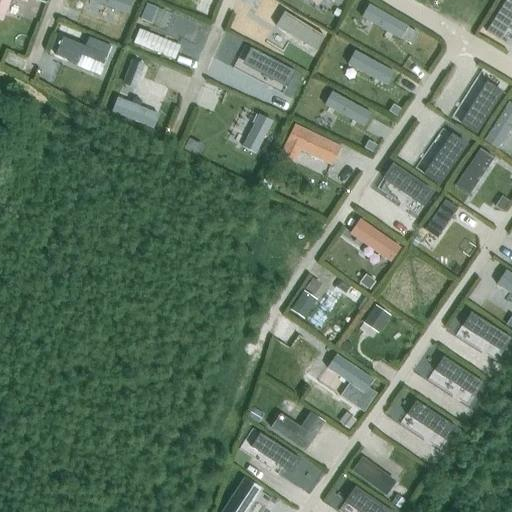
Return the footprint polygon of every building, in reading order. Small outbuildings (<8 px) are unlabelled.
[(0,0),(0,20),(3,21),(10,0),(17,0),(26,3),(27,0),(0,0)] [(132,0),(130,0),(85,0),(127,15),(132,0)] [(412,0),(429,10),(434,0),(412,0)] [(511,22),(511,0),(506,0),(485,33),(500,42),(511,22)] [(147,5),(140,21),(151,25),(157,9),(147,5)] [(399,41),(407,27),(369,5),(362,19),(399,41)] [(417,34),(407,28),(401,40),(410,45),(417,34)] [(179,46),(139,30),(134,44),(174,60),(179,46)] [(252,51),(244,66),(286,88),(294,73),(252,51)] [(386,87),(393,73),(354,52),(347,65),(386,87)] [(143,66),(132,61),(127,74),(139,78),(143,66)] [(487,83),(461,124),(475,132),(500,92),(487,83)] [(325,105),(364,126),(371,113),(332,92),(325,105)] [(117,98),(111,112),(152,128),(157,114),(117,98)] [(401,108),(393,104),(389,111),(397,115),(401,108)] [(483,142),(496,151),(511,126),(511,109),(507,106),(483,142)] [(255,153),(272,122),(259,115),(242,147),(255,153)] [(331,165),(339,148),(295,126),(281,156),(294,162),(300,150),(331,165)] [(452,135),(425,174),(438,183),(465,144),(452,135)] [(371,153),(375,146),(368,142),(364,149),(371,153)] [(480,150),(455,187),(468,195),(492,158),(480,150)] [(393,165),(383,178),(423,205),(432,191),(393,165)] [(266,174),(261,186),(269,190),(274,178),(266,174)] [(501,196),(494,206),(501,210),(507,201),(501,196)] [(444,200),(424,229),(437,237),(456,208),(444,200)] [(359,221),(350,234),(389,261),(399,247),(359,221)] [(511,275),(506,272),(496,286),(511,296),(511,275)] [(375,282),(365,275),(359,283),(369,290),(375,282)] [(312,278),(307,286),(313,289),(317,282),(312,278)] [(304,288),(290,309),(303,317),(316,296),(304,288)] [(377,332),(388,315),(375,306),(364,322),(377,332)] [(472,312),(462,326),(502,352),(511,338),(472,312)] [(345,341),(340,347),(347,352),(352,345),(345,341)] [(336,355),(327,368),(364,393),(373,379),(336,355)] [(444,356),(435,370),(474,397),(483,383),(444,356)] [(416,401),(407,415),(446,441),(455,427),(416,401)] [(253,409),(248,417),(258,423),(263,416),(253,409)] [(280,415),(270,430),(304,452),(324,423),(310,414),(300,428),(280,415)] [(345,414),(338,423),(349,431),(356,421),(345,414)] [(259,435),(251,448),(291,473),(299,460),(259,435)] [(385,494),(396,478),(363,455),(352,471),(385,494)] [(243,481),(222,511),(246,511),(260,492),(243,481)] [(389,511),(354,488),(344,502),(359,511),(389,511)] [(397,495),(391,504),(399,510),(405,501),(397,495)]
